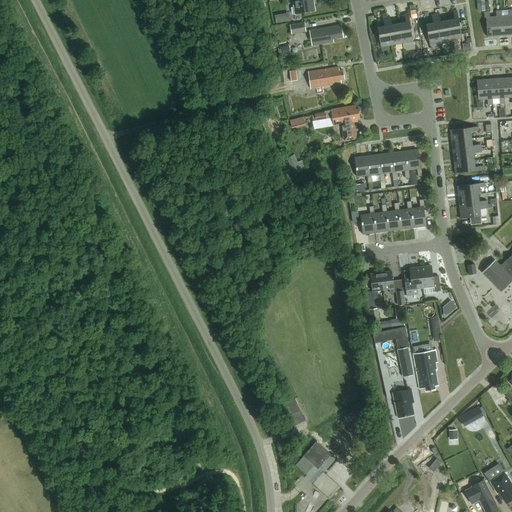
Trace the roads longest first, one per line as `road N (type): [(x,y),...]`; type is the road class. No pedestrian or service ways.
road 1 (unclassified): [(270,511),(252,428),(35,0)]
road 2 (unclassified): [(493,362),(346,511)]
road 3 (unclassified): [(493,362),(442,246)]
road 4 (unclassified): [(442,246),(429,120)]
